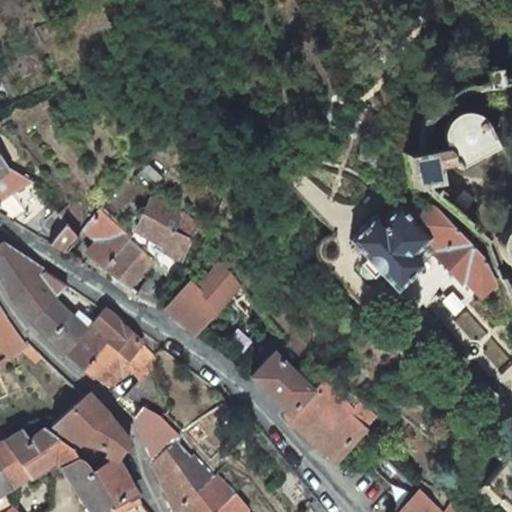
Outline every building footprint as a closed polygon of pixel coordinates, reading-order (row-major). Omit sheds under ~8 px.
[(478,81),(473,82),(475,88),(485,87),(490,85),(501,83),(497,66),(483,68),(485,79),(478,81)] [(5,85),(0,87),(0,108),(13,101),(5,85)] [(440,133),(444,145),(452,161),(454,165),(495,144),(486,125),(482,119),(477,114),(467,109),(457,110),(449,114),(444,120),(442,125),(440,133)] [(402,151),(406,184),(439,180),(437,164),(452,161),(444,145),(442,145),(430,147),(418,149),(402,151)] [(64,253),(77,237),(76,236),(61,216),(36,185),(31,179),(30,180),(17,172),(12,169),(8,167),(7,167),(5,167),(0,159),(0,214),(47,242),(48,244),(64,253)] [(136,230),(165,247),(182,212),(153,197),(136,230)] [(467,240),(437,207),(429,203),(403,200),(400,205),(382,221),(375,214),(349,239),(366,258),(360,263),(362,264),(360,266),(359,272),(363,276),(369,276),(371,274),(372,275),(378,270),(395,289),(422,263),(413,253),(428,238),(439,249),(437,251),(463,279),(465,277),(481,295),(496,281),(483,257),(475,248),(480,244),(472,235),(467,240)] [(71,203),(61,216),(76,236),(83,227),(89,220),(71,203)] [(104,270),(133,240),(98,209),(89,220),(83,227),(101,242),(88,258),(104,270)] [(155,267),(173,281),(183,259),(193,239),(202,225),(182,212),(165,247),(164,250),(161,255),(155,267)] [(504,226),(500,230),(497,235),(496,241),(497,247),(498,253),(501,257),(506,261),(510,264),(511,264),(511,221),(508,223),(504,226)] [(155,259),(133,240),(104,270),(128,288),(142,271),(155,259)] [(44,270),(3,243),(0,244),(0,272),(12,296),(38,276),(38,275),(44,270)] [(242,288),(219,263),(196,288),(188,280),(164,307),(193,332),(216,308),(216,306),(230,293),(237,301),(235,302),(250,318),(260,309),(242,288)] [(175,282),(173,281),(155,267),(136,295),(159,307),(175,282)] [(66,284),(44,270),(38,275),(38,276),(12,296),(24,311),(31,319),(52,297),(53,299),(66,284)] [(455,291),(445,301),(457,315),(468,305),(455,291)] [(63,309),(53,299),(52,297),(31,319),(45,335),(64,354),(86,328),(78,321),(72,317),(63,309)] [(0,362),(27,346),(6,318),(0,307),(0,362)] [(111,312),(104,308),(91,322),(110,337),(108,339),(128,357),(141,342),(111,312)] [(75,312),(72,317),(78,321),(82,317),(75,312)] [(91,322),(86,328),(64,354),(83,370),(104,384),(128,357),(108,339),(110,337),(91,322)] [(141,342),(128,357),(140,364),(135,372),(141,380),(152,370),(154,369),(157,358),(141,342)] [(287,413),(313,390),(274,352),(250,375),(271,394),(286,411),(287,413)] [(128,357),(104,384),(109,387),(112,385),(129,366),(135,372),(140,364),(128,357)] [(152,370),(141,380),(126,396),(142,403),(146,403),(163,413),(164,413),(169,407),(152,370)] [(361,433),(366,428),(378,414),(360,398),(354,404),(326,379),(313,390),(287,413),(286,411),(285,412),(285,414),(285,415),(286,417),(288,418),(316,447),(318,445),(323,440),(333,449),(341,455),(345,451),(361,433)] [(79,442),(108,414),(87,393),(83,397),(51,423),(65,432),(79,442)] [(153,458),(176,442),(180,437),(170,428),(162,418),(144,407),(135,419),(153,458)] [(130,442),(108,414),(79,442),(89,443),(119,452),(130,442)] [(0,493),(47,463),(55,458),(61,466),(92,451),(71,446),(67,444),(59,438),(43,428),(30,440),(22,429),(0,442),(0,493)] [(323,440),(318,445),(330,454),(333,449),(323,440)] [(173,509),(214,474),(193,453),(189,456),(176,442),(153,458),(151,460),(173,509)] [(92,451),(61,466),(63,469),(65,472),(73,481),(91,511),(117,511),(118,511),(133,504),(139,500),(117,459),(106,453),(106,454),(92,451)] [(458,468),(464,461),(455,454),(452,462),(458,468)] [(55,458),(47,463),(54,475),(63,469),(61,466),(55,458)] [(174,511),(211,511),(234,493),(214,474),(173,509),(174,511)] [(440,511),(441,511),(420,490),(399,511),(440,511)] [(14,511),(0,493),(0,511),(14,511)] [(249,511),(248,510),(240,499),(234,493),(211,511),(249,511)] [(466,511),(450,500),(441,511),(440,511),(466,511)]
